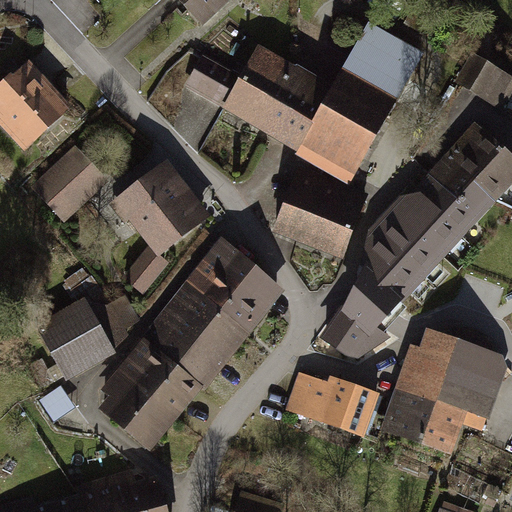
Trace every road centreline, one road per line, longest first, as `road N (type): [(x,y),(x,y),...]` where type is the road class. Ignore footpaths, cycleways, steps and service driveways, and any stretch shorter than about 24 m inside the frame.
road 1 (residential): [(237,206),(92,395),(94,416),(192,497)]
road 2 (residential): [(237,206),(303,297),(298,341),(228,421),(192,497)]
road 3 (residential): [(32,0),(237,206)]
road 4 (unknown): [(298,341),(374,358),(395,350),(426,312),(471,307),(493,318),(511,347)]
